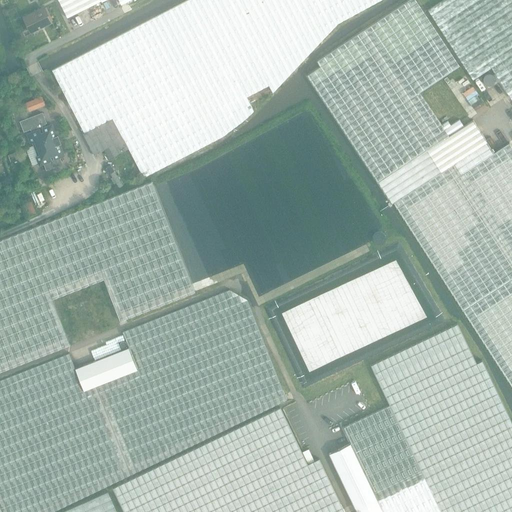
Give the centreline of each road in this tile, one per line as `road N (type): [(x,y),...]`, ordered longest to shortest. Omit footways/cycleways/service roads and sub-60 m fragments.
road 1 (unclassified): [(351,511),(250,295),(230,284),(0,376)]
road 2 (unclassified): [(0,233),(91,190),(92,169),(72,124),(30,59),(116,15)]
